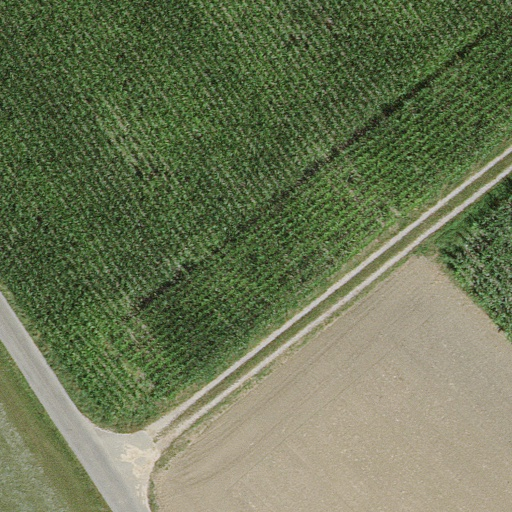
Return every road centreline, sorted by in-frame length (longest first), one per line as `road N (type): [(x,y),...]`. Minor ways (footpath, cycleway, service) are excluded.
road 1 (track): [(94,472),(511,152)]
road 2 (unclassified): [(0,328),(126,511)]
